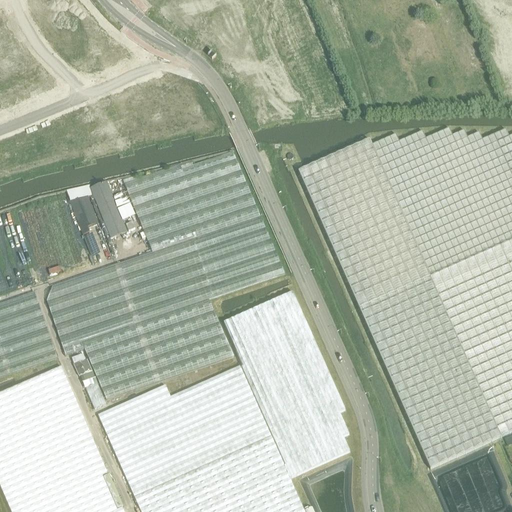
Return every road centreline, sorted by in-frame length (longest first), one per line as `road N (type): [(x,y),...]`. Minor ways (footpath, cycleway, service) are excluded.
road 1 (tertiary): [(375,511),(369,418),(227,104),(215,82),(173,45)]
road 2 (residential): [(443,41),(286,60),(263,12),(248,0)]
road 3 (residential): [(85,95),(31,36),(11,0)]
